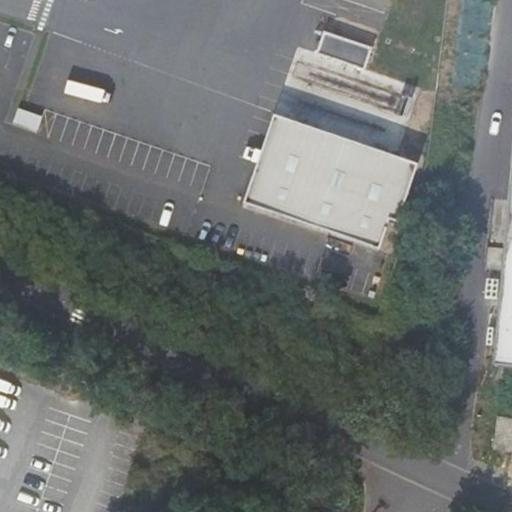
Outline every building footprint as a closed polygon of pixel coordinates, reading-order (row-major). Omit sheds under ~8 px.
[(324,32),(320,54),(368,64),(373,42),(324,32)] [(36,132),(43,119),(18,107),(12,119),(36,132)] [(242,200),(384,250),(417,159),(275,109),(242,200)] [(511,120),(490,371),(511,373),(511,120)] [(489,457),(503,459),(509,460),(511,435),(511,427),(510,427),(493,425),(489,457)]
